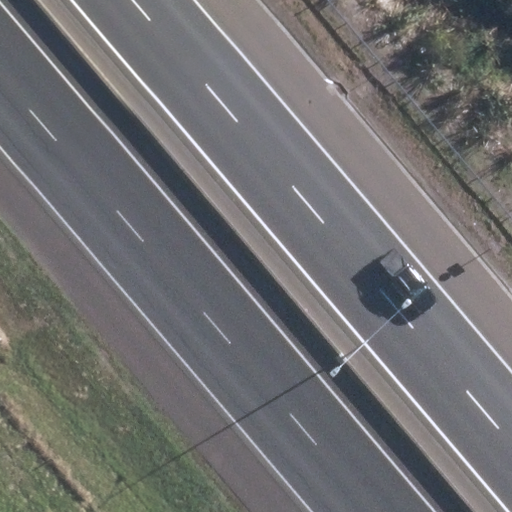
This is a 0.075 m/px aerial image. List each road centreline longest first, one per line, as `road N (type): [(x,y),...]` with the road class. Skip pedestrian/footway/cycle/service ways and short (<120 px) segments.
road 1 (motorway): [(378,511),(0,71)]
road 2 (motorway): [(156,0),(511,427)]
